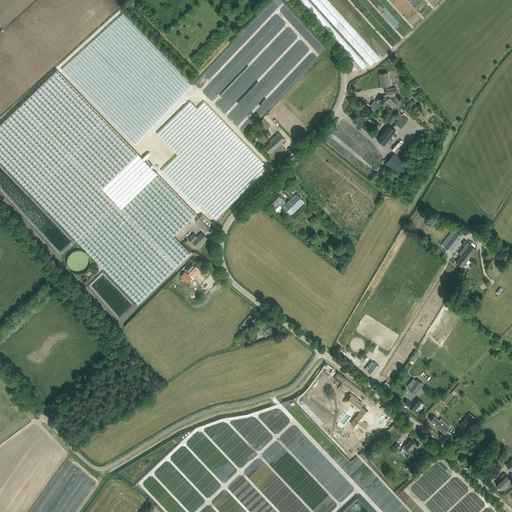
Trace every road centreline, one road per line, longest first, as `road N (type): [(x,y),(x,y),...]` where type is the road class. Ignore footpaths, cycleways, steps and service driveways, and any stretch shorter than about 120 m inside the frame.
road 1 (unclassified): [(321,351),(232,285),(223,253),(231,221),(328,123),(342,96),(336,54),(286,0)]
road 2 (unclassified): [(0,369),(90,465),(102,468),(199,414),(287,389),(321,351)]
road 3 (unclassified): [(511,511),(422,428),(321,351)]
